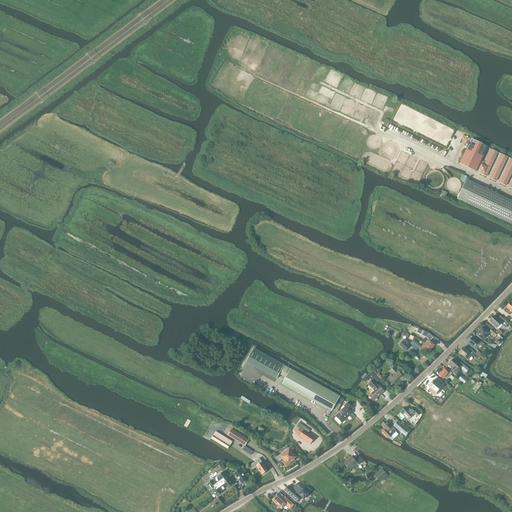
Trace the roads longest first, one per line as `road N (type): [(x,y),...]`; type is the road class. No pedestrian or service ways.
road 1 (tertiary): [(225,511),(340,448),(511,286)]
road 2 (track): [(376,129),(237,67)]
road 3 (unknown): [(340,448),(312,408),(268,379),(256,355)]
